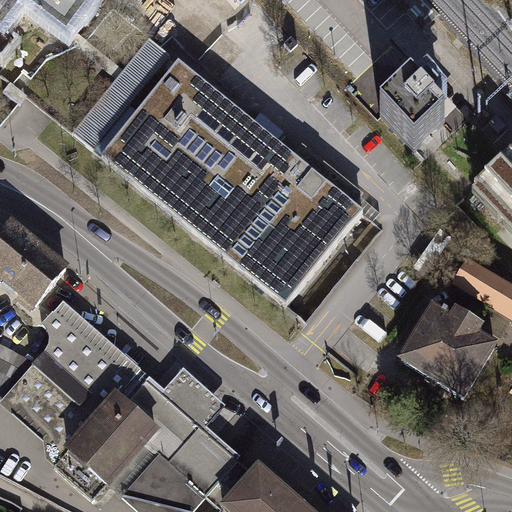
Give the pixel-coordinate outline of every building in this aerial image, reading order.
[(0,0),(0,65),(15,46),(3,37),(24,10),(67,42),(98,0),(0,0)] [(287,309),(363,219),(179,66),(103,156),(287,309)] [(397,104),(382,118),(415,152),(444,124),(412,90),(397,104)] [(474,190),(511,230),(511,154),(511,155),(474,190)] [(64,273),(4,224),(0,228),(0,289),(30,314),(47,293),(64,273)] [(454,287),(511,321),(511,286),(469,261),(454,287)] [(205,431),(160,391),(47,293),(30,314),(37,325),(47,344),(43,356),(88,397),(76,411),(28,371),(2,402),(0,405),(0,409),(43,446),(39,464),(89,505),(144,449),(211,511),(243,476),(233,466),(238,461),(205,431)] [(450,319),(432,308),(400,363),(465,401),(498,346),(481,336),(486,329),(455,310),(450,319)] [(0,401),(2,402),(28,371),(33,365),(0,347),(0,401)] [(160,391),(205,431),(217,417),(224,409),(180,370),(172,378),(160,391)] [(243,476),(211,511),(212,511),(309,511),(259,466),(247,479),(243,476)]
